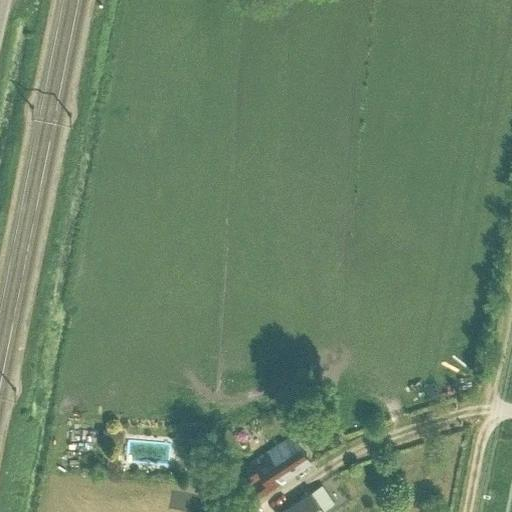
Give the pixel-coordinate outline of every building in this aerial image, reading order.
[(102,429),(101,439),(121,441),(122,431),(102,429)] [(260,493),(312,459),(294,430),(242,465),(260,493)] [(177,461),(178,438),(136,438),(135,461),(177,461)] [(209,456),(204,459),(208,466),(216,480),(233,470),(221,449),(209,456)] [(108,453),(107,465),(116,466),(117,454),(108,453)] [(276,511),(324,511),(310,490),(276,511)]
